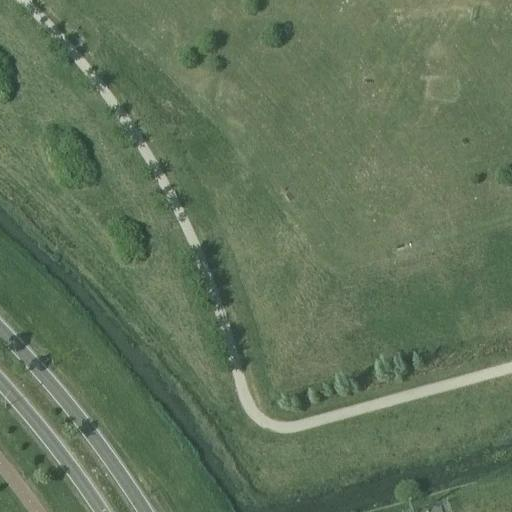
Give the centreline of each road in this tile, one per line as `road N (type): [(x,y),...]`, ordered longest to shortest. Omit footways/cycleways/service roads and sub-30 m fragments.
road 1 (secondary): [(137,511),(72,415),(0,336)]
road 2 (secondary): [(0,389),(93,511)]
